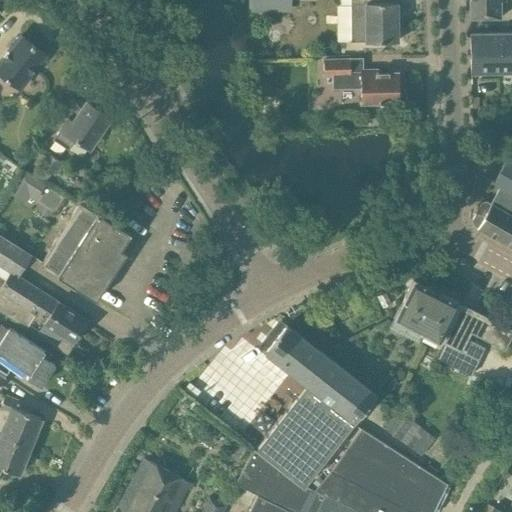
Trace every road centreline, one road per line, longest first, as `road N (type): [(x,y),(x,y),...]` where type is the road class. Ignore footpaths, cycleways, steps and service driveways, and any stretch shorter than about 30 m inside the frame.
road 1 (residential): [(275,290),(101,29),(73,0)]
road 2 (residential): [(61,511),(171,362),(275,290)]
road 3 (residential): [(439,226),(451,208),(453,164),(447,0)]
road 4 (residential): [(275,290),(439,226)]
